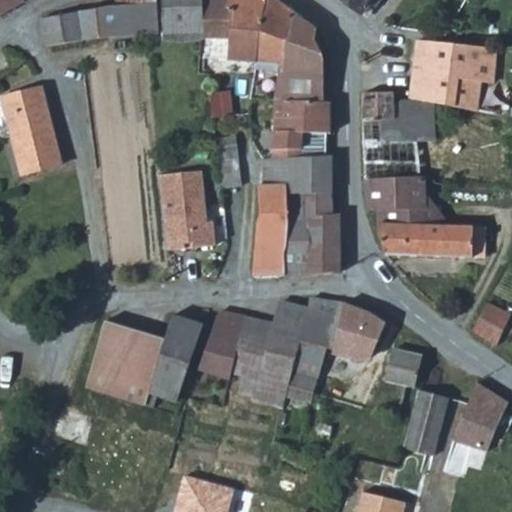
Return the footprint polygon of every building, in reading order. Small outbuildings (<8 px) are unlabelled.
[(0,0),(0,9),(2,13),(27,0),(0,0)] [(210,74),(213,74),(221,73),(220,61),(261,60),(263,37),(266,15),(268,0),(166,0),(166,38),(206,37),(210,74)] [(282,71),(281,98),(326,99),(325,57),(316,40),(319,28),(279,0),(268,0),(266,15),(263,37),(261,60),(261,68),(282,71)] [(348,0),(366,13),(375,0),(348,0)] [(141,45),(140,32),(150,31),(160,30),(160,1),(111,4),(82,10),(86,38),(116,34),(118,48),(141,45)] [(43,18),(48,42),(86,38),(82,10),(43,18)] [(446,103),(492,111),(497,47),(421,39),(415,98),(446,103)] [(63,163),(43,85),(2,95),(22,174),(63,163)] [(422,140),(446,142),(446,103),(415,98),(404,98),(404,92),(366,92),(366,142),(397,142),(397,138),(422,140)] [(283,130),(281,155),(328,154),(329,130),(335,130),(333,100),(326,99),(281,98),(270,97),(269,109),(279,110),(277,130),(283,130)] [(227,100),(215,99),(217,116),(228,115),(227,100)] [(221,137),(223,160),(242,158),(239,135),(221,137)] [(423,176),(422,140),(397,138),(397,142),(366,142),(369,177),(423,176)] [(335,154),(328,154),(281,155),(270,155),(270,183),(289,183),(290,192),(309,192),(335,191),(335,154)] [(223,160),(227,187),(245,186),(242,158),(223,160)] [(158,176),(169,250),(215,245),(205,172),(158,176)] [(371,208),(379,208),(382,208),(431,206),(430,189),(430,175),(423,176),(369,177),(371,208)] [(287,250),(290,250),(290,192),(289,183),(270,183),(263,183),(263,217),(260,225),(257,276),(289,274),(287,250)] [(430,189),(431,206),(382,208),(383,222),(454,224),(431,189),(430,189)] [(335,191),(309,192),(310,214),(337,213),(335,191)] [(337,213),(310,214),(309,192),(290,192),(290,250),(287,250),(289,274),(315,272),(314,244),(344,241),(342,213),(337,213)] [(488,252),(489,225),(454,224),(383,222),(391,253),(475,255),(488,252)] [(344,241),(314,244),(315,272),(344,269),(344,241)] [(307,343),(339,348),(348,301),(315,296),(313,305),(307,343)] [(339,351),(361,356),(371,310),(365,308),(348,301),(339,348),(339,351)] [(258,394),(257,398),(288,406),(291,395),(316,402),(323,377),(297,370),(304,342),(307,343),(313,305),(289,302),(285,323),(250,315),(236,371),(248,374),(244,390),(258,394)] [(503,343),(511,322),(511,310),(492,302),(480,329),(503,343)] [(223,310),(204,367),(234,377),(236,371),(250,315),(223,310)] [(371,310),(361,356),(372,359),(376,355),(392,321),(371,310)] [(182,401),(208,322),(176,312),(169,337),(153,392),(182,401)] [(117,394),(138,328),(110,319),(91,385),(117,394)] [(153,392),(169,337),(138,328),(117,394),(150,403),(153,392)] [(423,384),(429,356),(398,349),(391,377),(423,384)] [(460,438),(496,448),(511,407),(511,399),(483,380),(460,438)] [(440,455),(455,397),(425,389),(411,447),(440,455)] [(336,437),(340,425),(326,421),(322,433),(336,437)] [(407,511),(410,501),(367,490),(360,511),(407,511)]
